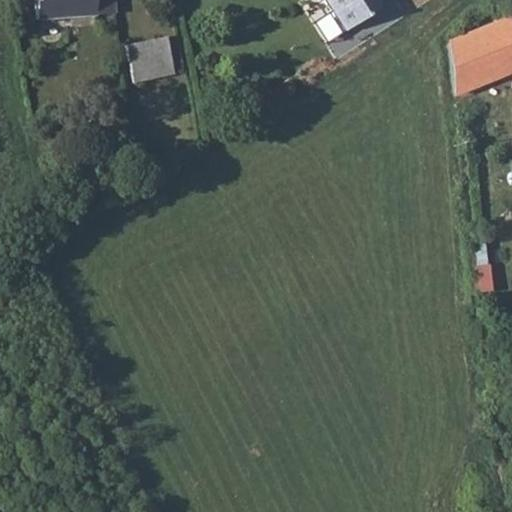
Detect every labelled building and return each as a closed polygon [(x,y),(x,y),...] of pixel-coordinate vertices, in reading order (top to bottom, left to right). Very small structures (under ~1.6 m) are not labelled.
[(33,0),(36,19),(111,11),(110,0),(33,0)] [(324,0),(343,25),(378,3),(377,0),(324,0)] [(511,20),(459,37),(461,61),(473,60),(476,69),(495,65),(505,76),(511,76),(511,86),(511,20)] [(129,72),(172,62),(165,35),(123,43),(129,72)] [(129,72),(132,84),(175,74),(172,62),(129,72)]
